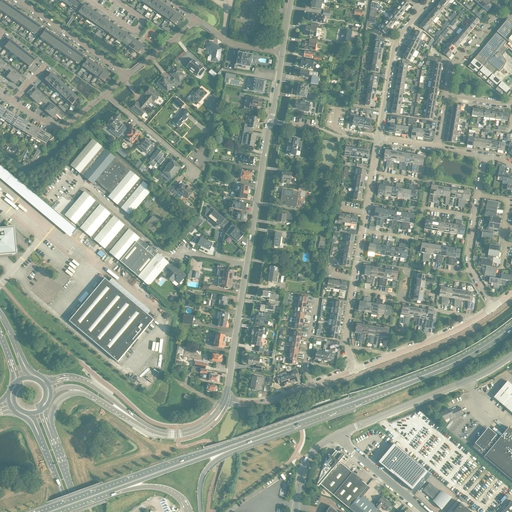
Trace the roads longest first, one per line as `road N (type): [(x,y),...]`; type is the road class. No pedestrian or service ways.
road 1 (primary): [(244,441),(459,360),(511,326)]
road 2 (tertiary): [(223,401),(271,121)]
road 3 (tertiary): [(336,434),(511,353)]
road 4 (residential): [(378,137),(393,49),(429,0)]
road 5 (primary): [(104,491),(244,441)]
road 6 (residential): [(126,77),(17,0)]
road 7 (tertiary): [(116,409),(148,429),(177,434),(200,428),(223,401)]
